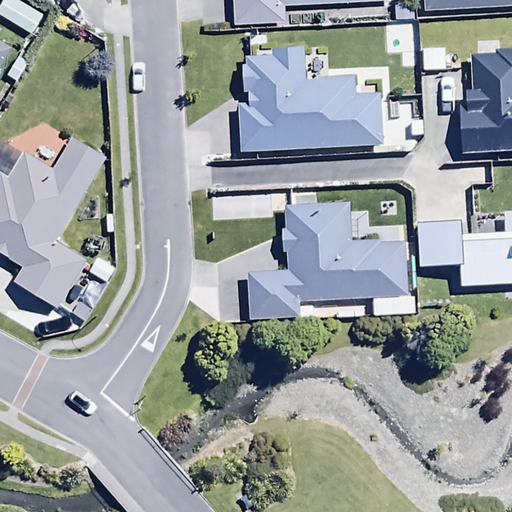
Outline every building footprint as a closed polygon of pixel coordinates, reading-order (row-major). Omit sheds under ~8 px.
[(284,27),(283,9),(390,5),(390,0),(231,0),(233,28),(284,27)] [(511,0),(421,0),(422,15),(511,9),(511,0)] [(0,83),(4,77),(0,74),(0,73),(14,53),(0,42),(0,83)] [(237,109),(239,158),(382,151),(380,99),(355,100),(354,80),(303,82),(302,50),(271,51),(272,59),(244,61),(245,66),(240,67),(242,98),(246,98),(247,108),(237,109)] [(443,52),(421,53),(421,75),(444,74),(443,52)] [(458,111),(459,159),(511,157),(511,54),(494,55),(494,60),(469,60),(470,94),(464,94),(464,111),(458,111)] [(0,257),(22,271),(13,285),(57,311),(85,264),(56,246),(107,161),(72,140),(52,172),(23,155),(8,180),(0,175),(0,257)] [(286,275),(246,276),(248,326),(298,324),(297,308),(371,305),(371,321),(414,320),(413,302),(407,302),(405,247),(349,245),(348,208),(284,209),(284,232),(279,232),(280,257),(286,257),(286,275)] [(417,272),(458,270),(459,292),(511,289),(511,235),(461,238),(460,225),(415,227),(417,272)]
